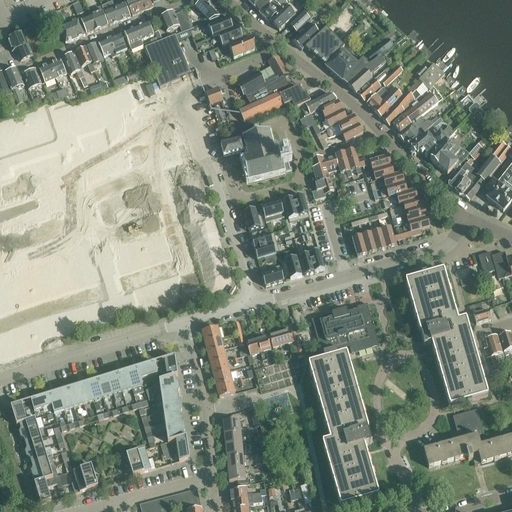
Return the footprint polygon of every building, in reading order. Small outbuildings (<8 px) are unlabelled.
[(132,0),(126,3),(132,17),(142,13),(136,0),(132,0)] [(136,0),(142,13),(144,13),(152,9),(148,0),(136,0)] [(219,18),(211,9),(210,9),(217,3),(214,0),(206,0),(204,2),(203,1),(195,8),(209,22),(219,18)] [(260,14),(274,1),(273,0),(246,0),(256,11),(257,10),(260,14)] [(288,6),(281,0),(274,0),(274,1),(260,14),(259,15),(269,23),(288,6)] [(79,3),(73,6),(77,16),(83,14),(79,3)] [(112,3),(101,7),(103,12),(109,27),(120,22),(114,8),(112,3)] [(124,3),(114,8),(120,22),(130,18),(124,3)] [(270,23),(279,32),(298,14),(289,5),(270,23)] [(292,43),(302,52),(320,35),(312,28),(310,26),(308,24),(314,18),(307,10),(289,27),(297,35),(300,32),(302,34),(292,43)] [(102,12),(91,17),(97,31),(108,27),(102,12)] [(174,16),(179,28),(182,34),(189,31),(192,30),(185,12),(174,16)] [(179,28),(174,16),(173,13),(160,19),(166,33),(179,28)] [(97,31),(91,17),(80,21),(86,36),(97,31)] [(229,19),(208,27),(213,39),(219,36),(233,30),(229,19)] [(78,21),(68,25),(75,41),(85,36),(78,21)] [(147,24),(135,29),(141,42),(153,37),(147,24)] [(75,41),(68,25),(59,28),(65,45),(75,41)] [(233,30),(219,36),(223,47),(243,39),(239,28),(233,30)] [(143,47),(141,42),(135,29),(123,34),(131,52),(143,47)] [(326,67),(332,61),(341,52),(341,51),(344,49),(326,29),(305,50),(309,54),(310,53),(326,67)] [(345,35),(340,30),(336,34),(341,39),(345,35)] [(192,36),(189,31),(182,34),(175,36),(176,37),(178,42),(192,36)] [(23,34),(7,41),(12,53),(16,51),(21,63),(33,58),(23,34)] [(120,35),(109,40),(116,58),(120,56),(120,54),(126,51),(120,35)] [(175,36),(145,49),(156,77),(155,77),(160,89),(180,81),(179,78),(191,74),(186,63),(176,38),(176,37),(175,36)] [(237,45),(229,48),(234,60),(235,60),(241,58),(255,52),(252,39),(237,45)] [(116,58),(109,40),(98,45),(103,59),(110,56),(112,59),(116,58)] [(394,48),(393,46),(388,40),(363,60),(358,65),(341,51),(341,52),(332,61),(326,68),(325,68),(343,84),(343,83),(347,86),(384,56),(394,48)] [(96,46),(85,50),(92,67),(103,62),(96,46)] [(92,67),(85,50),(75,54),(81,69),(87,66),(91,75),(95,73),(92,67)] [(213,51),(209,53),(212,63),(217,61),(213,51)] [(77,74),(79,79),(84,90),(88,88),(86,83),(83,78),(73,55),(63,59),(70,77),(77,74)] [(384,56),(347,86),(348,87),(356,95),(372,81),(370,78),(389,62),(384,56)] [(278,57),(268,63),(276,78),(278,80),(283,77),(288,75),(279,58),(278,57)] [(60,61),(49,66),(55,80),(66,75),(60,61)] [(404,96),(381,119),(382,120),(389,127),(398,118),(398,119),(405,113),(411,108),(417,104),(429,93),(433,89),(445,76),(433,65),(407,93),(404,96)] [(55,80),(49,66),(38,70),(44,84),(55,80)] [(137,72),(138,75),(140,79),(151,75),(154,73),(151,66),(138,71),(137,71),(137,72)] [(423,67),(416,74),(420,79),(427,71),(423,67)] [(389,76),(380,85),(382,86),(385,89),(402,73),(398,68),(389,76)] [(24,88),(16,70),(8,73),(8,74),(3,75),(2,73),(0,74),(0,100),(5,99),(11,114),(25,108),(17,91),(24,88)] [(22,77),(28,92),(41,86),(35,72),(22,77)] [(373,82),(357,96),(364,103),(381,89),(380,87),(382,86),(380,85),(389,76),(385,72),(374,81),(373,82)] [(259,74),(238,87),(243,97),(244,97),(249,106),(237,112),(244,125),(283,106),(283,107),(290,103),(294,111),(310,103),(310,102),(305,93),(302,95),(299,87),(290,92),(283,77),(278,80),(276,78),(265,84),(259,74)] [(140,79),(138,75),(132,77),(125,79),(127,84),(140,79)] [(89,90),(92,96),(102,93),(99,86),(89,90)] [(382,91),(366,105),(374,113),(374,112),(381,119),(404,96),(397,89),(389,97),(382,91)] [(218,91),(206,96),(211,108),(223,103),(218,91)] [(413,110),(393,127),(400,135),(438,105),(429,93),(417,104),(411,108),(413,110)] [(301,108),(305,118),(310,116),(336,101),(337,101),(329,95),(301,108)] [(40,98),(32,101),(33,103),(34,107),(39,105),(42,104),(40,98)] [(320,111),(325,120),(342,111),(337,102),(320,111)] [(475,105),(469,111),(470,112),(472,115),(479,109),(479,108),(477,105),(475,105)] [(219,107),(213,109),(219,125),(225,123),(219,107)] [(330,129),(337,126),(347,121),(346,120),(342,111),(325,120),(330,129)] [(337,126),(341,134),(358,126),(354,117),(346,120),(347,121),(337,126)] [(421,119),(413,125),(400,135),(398,137),(404,143),(405,142),(411,149),(423,138),(421,136),(430,128),(433,126),(429,121),(425,124),(421,119)] [(358,126),(341,134),(346,144),(363,135),(358,126)] [(430,160),(448,141),(452,136),(454,133),(449,128),(442,136),(439,135),(433,142),(427,135),(411,149),(412,149),(412,150),(412,152),(414,155),(416,155),(417,155),(417,156),(419,154),(422,157),(425,154),(430,160)] [(244,139),(244,138),(243,139),(244,139),(243,140),(242,141),(221,147),(224,158),(241,154),(242,160),(241,160),(241,161),(242,161),(244,168),(243,168),(244,169),(246,175),(245,176),(246,176),(248,183),(247,183),(247,184),(248,184),(249,184),(249,183),(255,182),(255,183),(256,182),(255,182),(263,180),(263,181),(263,180),(271,178),(271,179),(271,178),(279,176),(279,177),(279,176),(285,174),(285,175),(286,175),(286,174),(287,174),(286,173),(290,172),(289,166),(289,165),(290,165),(290,164),(289,164),(288,158),(287,158),(287,157),(285,152),(286,152),(286,151),(285,151),(284,151),(285,151),(280,153),(280,152),(279,152),(278,152),(273,154),(272,147),(271,146),(275,145),(274,141),(270,142),(270,141),(271,141),(270,141),(269,135),(269,134),(268,134),(268,133),(267,133),(267,134),(244,139)] [(318,139),(320,144),(324,141),(328,139),(326,135),(324,135),(322,136),(318,139)] [(448,141),(430,160),(430,161),(438,168),(447,176),(453,170),(455,171),(459,166),(469,156),(469,155),(464,151),(461,150),(459,152),(448,141)] [(469,161),(449,185),(449,188),(459,197),(462,197),(469,203),(484,184),(490,177),(491,179),(501,166),(511,152),(501,144),(490,157),(477,174),(470,168),(473,165),(469,161)] [(478,145),(469,155),(469,156),(475,162),(480,156),(479,155),(483,150),(478,145)] [(362,175),(360,169),(355,151),(345,153),(350,172),(356,170),(358,176),(362,175)] [(352,178),(350,172),(345,153),(335,156),(335,157),(339,172),(340,175),(346,173),(348,179),(352,178)] [(377,155),(361,160),(363,168),(371,166),(370,162),(378,159),(377,155)] [(511,176),(511,156),(486,190),(491,194),(487,199),(487,200),(502,212),(503,213),(504,212),(511,201),(511,189),(506,184),(511,176)] [(335,157),(327,160),(324,161),(328,175),(339,172),(335,157)] [(378,159),(370,162),(371,166),(372,171),(391,166),(388,157),(378,159)] [(328,175),(324,161),(323,159),(310,162),(317,185),(315,185),(317,192),(312,194),(315,202),(326,199),(325,196),(333,194),(329,181),(330,181),(328,175)] [(391,166),(372,171),(376,182),(383,180),(383,179),(394,176),(391,166)] [(394,176),(383,179),(383,180),(386,188),(404,183),(401,174),(394,176)] [(404,183),(386,188),(389,199),(396,197),(396,196),(407,193),(404,183)] [(407,193),(396,196),(396,197),(399,206),(403,205),(417,201),(417,200),(414,191),(407,193)] [(303,197),(293,200),(299,222),(309,219),(305,206),(303,197)] [(417,201),(403,205),(406,215),(424,210),(421,199),(417,200),(417,201)] [(293,200),(283,203),(290,225),(299,222),(293,200)] [(280,203),(261,209),(266,224),(269,223),(285,219),(280,203)] [(424,210),(406,215),(408,224),(410,224),(427,219),(424,210)] [(255,211),(244,214),(249,233),(264,228),(260,214),(256,215),(255,211)] [(404,236),(397,238),(398,241),(398,242),(402,241),(407,240),(409,239),(421,235),(420,232),(427,230),(430,229),(428,223),(427,219),(412,223),(410,224),(408,224),(409,228),(402,230),(403,231),(404,236)] [(391,228),(381,231),(386,250),(396,247),(391,228)] [(381,231),(371,234),(377,252),(386,250),(381,231)] [(371,234),(362,237),(367,255),(377,252),(371,234)] [(267,237),(252,241),(254,251),(277,245),(274,235),(267,237)] [(367,255),(362,237),(352,240),(357,258),(367,255)] [(257,261),(280,255),(277,245),(254,251),(257,261)] [(308,252),(315,274),(324,271),(318,249),(308,252)] [(308,252),(298,254),(305,277),(315,274),(308,252)] [(478,257),(484,275),(496,272),(499,282),(511,277),(511,276),(511,275),(511,259),(510,258),(506,260),(504,254),(491,258),(490,253),(478,257)] [(296,259),(281,263),(285,278),(289,276),(290,281),(302,278),(296,259)] [(279,268),(261,273),(265,288),(284,283),(279,268)] [(450,408),(477,401),(488,397),(466,320),(458,323),(443,272),(406,283),(420,335),(421,334),(422,340),(429,338),(431,345),(432,345),(450,408)] [(332,315),(311,321),(312,322),(321,356),(323,355),(323,356),(328,355),(329,359),(338,357),(336,352),(349,348),(351,355),(379,347),(367,307),(368,307),(367,305),(347,311),(346,311),(345,311),(345,312),(334,315),(333,314),(332,315)] [(153,315),(155,320),(164,317),(162,312),(153,315)] [(488,312),(484,313),(473,316),(476,326),(491,321),(488,312)] [(202,333),(205,344),(221,340),(218,329),(202,333)] [(279,333),(283,348),(289,346),(290,348),(292,349),(294,349),(298,359),(303,358),(296,334),(291,335),(289,330),(279,333)] [(273,351),(283,348),(279,333),(269,336),(273,351)] [(511,349),(511,339),(510,334),(499,337),(504,352),(511,349)] [(266,337),(256,340),(256,341),(260,354),(263,362),(267,361),(266,356),(266,353),(271,351),(266,337)] [(504,380),(499,363),(501,363),(502,362),(503,361),(503,360),(503,359),(503,358),(497,338),(486,341),(495,372),(491,374),(493,383),(504,380)] [(205,344),(208,355),(223,351),(221,340),(205,344)] [(247,347),(245,348),(247,356),(250,366),(254,365),(252,360),(252,357),(260,354),(256,341),(256,340),(249,342),(246,343),(247,347)] [(208,355),(211,366),(226,362),(223,351),(208,355)] [(329,359),(309,365),(319,400),(320,405),(324,419),(326,427),(330,441),(323,444),(332,475),(332,477),(341,508),(358,503),(358,505),(368,502),(368,501),(371,500),(372,499),(379,497),(366,454),(366,453),(364,447),(365,446),(368,445),(372,444),(370,438),(346,355),(338,357),(329,359)] [(175,358),(165,361),(165,367),(167,379),(167,380),(175,377),(175,378),(178,377),(175,358)] [(165,361),(154,364),(156,370),(165,367),(165,361)] [(211,366),(213,377),(229,373),(226,362),(211,366)] [(154,364),(137,369),(140,380),(158,374),(156,370),(154,364)] [(137,369),(127,372),(132,391),(134,396),(144,393),(140,380),(137,369)] [(127,372),(117,375),(122,394),(132,391),(127,372)] [(213,377),(216,388),(232,384),(229,373),(213,377)] [(117,375),(107,378),(113,397),(122,394),(117,375)] [(167,379),(159,382),(160,390),(179,387),(178,385),(176,383),(175,378),(175,377),(167,380),(167,379)] [(107,378),(97,381),(103,400),(113,397),(107,378)] [(97,381),(81,387),(84,397),(90,395),(93,403),(94,403),(93,402),(103,400),(97,381)] [(232,384),(216,388),(219,399),(235,395),(232,384)] [(81,387),(68,390),(74,408),(83,406),(84,406),(87,405),(87,404),(89,404),(93,403),(90,395),(84,397),(81,387)] [(179,387),(160,390),(162,400),(178,398),(177,393),(179,389),(179,387)] [(68,390),(58,393),(64,411),(74,408),(68,390)] [(58,393),(48,397),(52,407),(54,415),(64,411),(58,393)] [(48,397),(31,402),(33,408),(34,412),(52,407),(48,397)] [(178,398),(162,400),(163,411),(181,408),(181,406),(178,403),(178,398)] [(20,405),(11,408),(14,417),(15,423),(17,427),(20,426),(20,425),(27,423),(31,421),(29,416),(27,417),(25,410),(28,410),(26,403),(22,405),(21,405),(20,405)] [(181,408),(163,411),(164,421),(181,419),(180,414),(182,410),(181,408)] [(249,411),(254,429),(260,427),(255,410),(249,411)] [(511,438),(484,446),(480,447),(477,437),(478,437),(484,435),(477,411),(453,418),(459,442),(424,452),(424,451),(423,451),(428,469),(429,469),(429,467),(434,466),(434,467),(441,465),(441,466),(442,465),(442,464),(447,462),(447,463),(454,461),(454,462),(455,462),(455,460),(460,459),(460,460),(467,458),(468,462),(473,461),(472,457),(478,455),(481,466),(482,465),(481,464),(486,462),(487,463),(494,461),(494,462),(495,462),(494,460),(499,459),(500,460),(507,458),(508,458),(507,457),(511,455),(511,438)] [(164,421),(166,431),(184,428),(184,426),(181,424),(181,419),(164,421)] [(21,430),(19,434),(20,436),(38,430),(35,420),(31,421),(27,423),(20,425),(20,426),(21,430)] [(223,422),(224,434),(241,433),(239,421),(223,422)] [(168,444),(173,443),(172,442),(184,439),(183,438),(183,434),(185,430),(184,428),(166,431),(168,444)] [(38,430),(20,436),(21,438),(24,440),(26,445),(41,440),(38,430)] [(224,434),(225,447),(242,445),(241,433),(224,434)] [(172,442),(173,443),(176,442),(179,463),(190,460),(186,438),(183,438),(184,439),(172,442)] [(27,449),(25,453),(26,455),(44,450),(41,440),(26,445),(27,449)] [(225,447),(227,459),(243,457),(242,445),(225,447)] [(44,450),(26,455),(27,457),(30,460),(32,464),(52,458),(53,458),(50,448),(44,450)] [(129,465),(130,467),(148,461),(144,451),(145,451),(144,451),(129,455),(129,456),(131,461),(129,465)] [(227,459),(228,471),(244,469),(243,457),(227,459)] [(33,469),(31,473),(32,475),(55,468),(52,458),(32,464),(33,469)] [(148,461),(130,467),(130,469),(134,471),(135,476),(135,477),(156,470),(152,460),(148,461)] [(55,468),(32,475),(33,477),(36,479),(37,483),(38,483),(38,484),(45,482),(55,479),(58,477),(55,468)] [(74,473),(77,483),(95,478),(94,475),(90,473),(89,468),(73,472),(73,473),(74,473)] [(229,483),(237,482),(245,481),(244,469),(228,471),(229,483)] [(392,477),(382,483),(389,492),(398,486),(392,477)] [(95,478),(77,483),(72,485),(75,495),(95,489),(95,488),(94,484),(95,480),(95,478)] [(37,483),(34,484),(41,506),(51,503),(51,502),(47,489),(57,486),(56,484),(55,479),(45,482),(38,484),(38,483),(37,483)] [(245,481),(237,482),(238,489),(250,486),(250,481),(245,481)] [(230,493),(231,502),(253,500),(252,495),(247,496),(246,489),(230,493)] [(197,491),(191,492),(194,503),(200,501),(197,491)] [(301,493),(305,504),(311,503),(308,491),(301,493)] [(191,492),(185,494),(188,504),(194,503),(191,492)] [(185,494),(180,495),(182,506),(188,504),(185,494)] [(180,495),(174,497),(177,507),(180,506),(182,506),(180,495)] [(174,497),(168,498),(171,509),(177,507),(174,497)] [(168,498),(163,500),(165,510),(171,509),(168,498)] [(163,500),(157,501),(160,511),(162,511),(165,510),(163,500)] [(231,502),(232,511),(248,510),(248,506),(253,505),(253,501),(253,500),(231,502)] [(157,501),(151,503),(153,511),(159,511),(160,511),(157,501)] [(194,503),(188,504),(190,510),(195,509),(201,507),(200,501),(194,503)]
